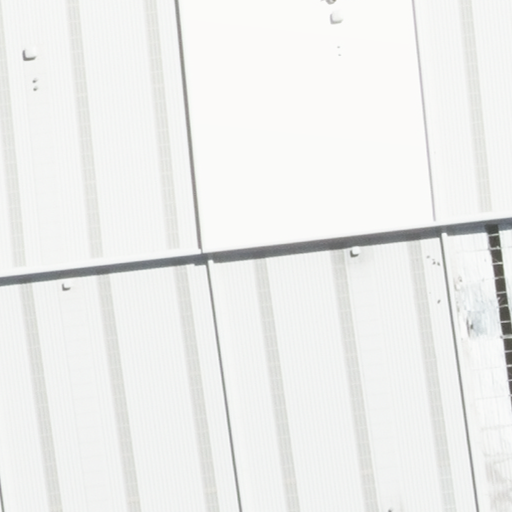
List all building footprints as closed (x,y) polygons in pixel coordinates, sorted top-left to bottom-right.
[(0,0),(0,44),(27,275),(258,248),(228,0),(0,0)] [(228,0),(258,248),(490,224),(463,0),(228,0)] [(511,0),(463,0),(490,224),(511,220),(511,0)] [(0,278),(27,275),(0,44),(0,278)] [(511,220),(490,224),(511,412),(511,220)] [(511,511),(511,412),(490,224),(258,248),(289,511),(511,511)] [(289,511),(258,248),(27,275),(54,511),(289,511)] [(54,511),(27,275),(0,278),(0,511),(54,511)]
